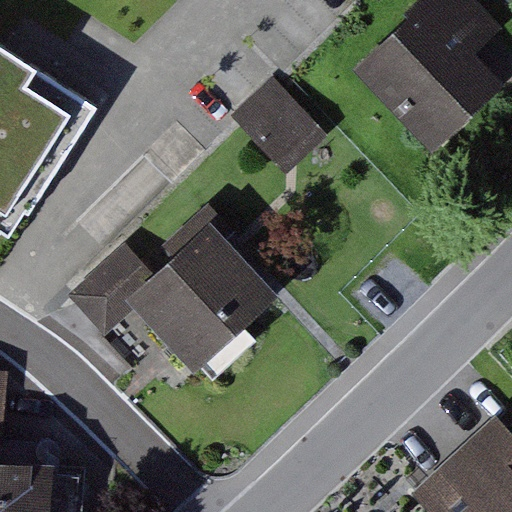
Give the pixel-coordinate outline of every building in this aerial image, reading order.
[(511,25),(488,0),(424,0),(417,7),(424,14),(368,65),(445,148),(511,86),(511,78),(485,49),(511,25)] [(96,102),(0,38),(0,218),(13,227),(96,102)] [(292,83),(245,114),(277,163),(325,132),(292,83)] [(283,295),(217,222),(127,302),(193,376),(283,295)] [(17,363),(0,362),(0,511),(81,511),(83,448),(16,447),(17,363)] [(511,511),(511,445),(496,429),(410,511),(511,511)]
